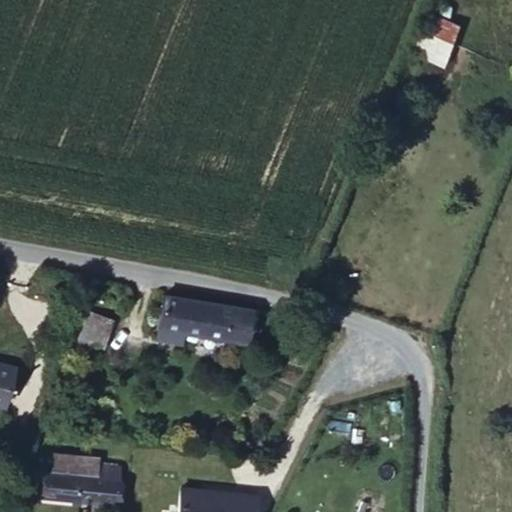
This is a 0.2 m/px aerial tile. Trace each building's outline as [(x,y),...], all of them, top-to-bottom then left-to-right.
[(444,64),(459,20),(426,9),(411,53),(444,64)] [(231,315),(143,302),(136,340),(148,341),(150,326),(165,328),(226,336),(231,315)] [(86,326),(61,323),(56,357),(65,359),(67,352),(82,352),(86,326)] [(150,326),(148,341),(163,343),(165,328),(150,326)] [(90,474),(92,461),(93,456),(43,453),(39,471),(90,474)] [(22,470),(20,494),(112,502),(114,462),(92,461),(90,474),(39,471),(22,470)]
